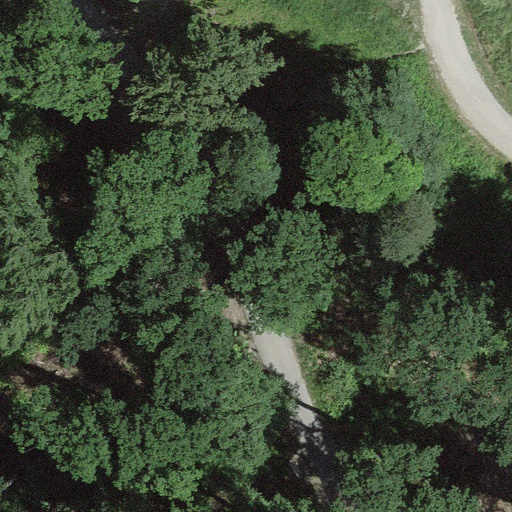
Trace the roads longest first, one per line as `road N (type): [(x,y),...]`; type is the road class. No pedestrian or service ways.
road 1 (track): [(71,0),(210,155),(319,452),(380,511)]
road 2 (track): [(437,0),(454,60),(511,137)]
